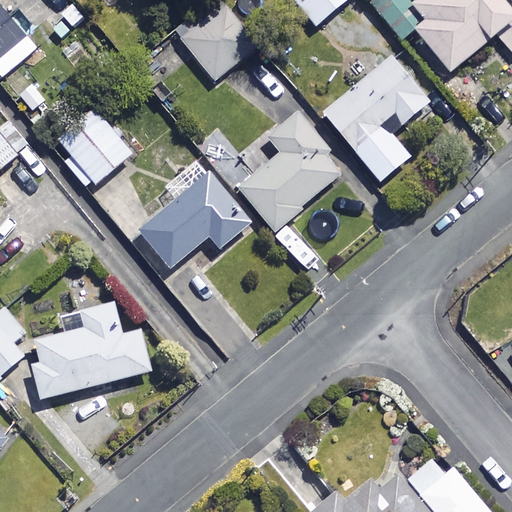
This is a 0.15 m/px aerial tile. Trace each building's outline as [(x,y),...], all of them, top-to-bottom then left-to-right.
[(356,0),(295,0),(320,30),(356,0)] [(511,31),(511,11),(503,0),(428,0),(420,7),(433,24),(421,34),(454,77),(511,31)] [(0,5),(0,70),(7,79),(39,51),(0,5)] [(261,50),(228,6),(184,39),(217,83),(261,50)] [(434,108),(396,61),(328,116),(385,186),(415,161),(387,127),(399,117),(408,128),(434,108)] [(138,157),(99,112),(64,142),(80,161),(72,169),(94,195),(138,157)] [(347,177),(300,117),(272,139),(286,157),(244,191),(277,233),(347,177)] [(0,175),(20,160),(0,135),(0,175)] [(256,227),(204,162),(170,190),(181,204),(144,234),(175,272),(214,240),(224,252),(256,227)] [(127,337),(119,306),(65,320),(70,338),(41,345),(47,367),(39,369),(47,403),(156,375),(145,333),(127,337)] [(30,333),(8,310),(0,317),(0,383),(28,359),(16,346),(30,333)] [(0,457),(12,441),(0,431),(0,457)] [(449,478),(435,461),(389,499),(376,483),(349,505),(342,497),(323,511),(491,511),(457,471),(449,478)]
